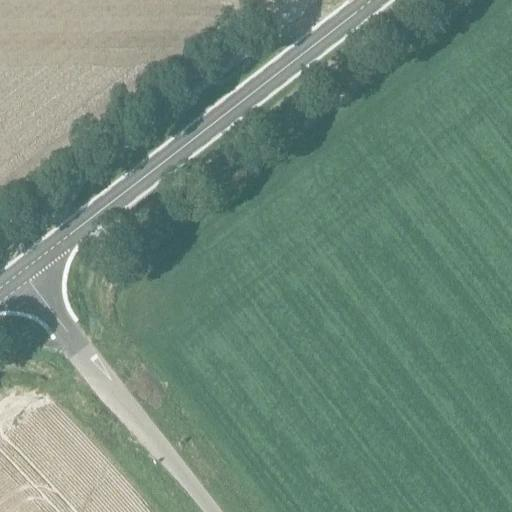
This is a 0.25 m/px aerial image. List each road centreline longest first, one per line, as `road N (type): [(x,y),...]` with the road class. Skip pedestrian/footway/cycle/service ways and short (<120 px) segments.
road 1 (secondary): [(23,269),(374,0)]
road 2 (unclassified): [(207,511),(23,269)]
